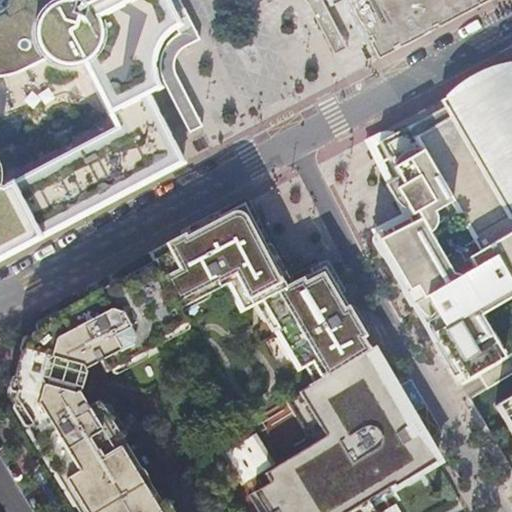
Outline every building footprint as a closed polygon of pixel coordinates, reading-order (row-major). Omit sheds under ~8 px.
[(181,163),(173,147),(170,148),(169,144),(171,143),(147,96),(156,91),(155,88),(158,87),(157,85),(156,83),(156,81),(155,79),(154,77),(153,75),(153,73),(153,70),(152,68),(152,65),(152,63),(152,62),(164,65),(166,57),(169,48),(158,45),(158,44),(159,43),(159,42),(160,41),(161,40),(161,39),(162,38),(163,37),(164,36),(165,35),(166,35),(167,34),(168,33),(169,32),(169,31),(171,31),(172,30),(173,29),(174,29),(175,28),(176,28),(174,24),(177,23),(165,0),(0,0),(0,255),(4,254),(5,255),(5,256),(22,247),(21,246),(21,245),(35,238),(36,239),(57,229),(122,194),(122,193),(136,185),(137,187),(161,174),(160,172),(164,170),(165,172),(181,163)] [(193,43),(167,0),(165,0),(177,23),(174,24),(176,28),(175,28),(174,29),(173,29),(172,30),(171,31),(169,31),(169,32),(168,33),(167,34),(166,35),(165,35),(164,36),(163,37),(162,38),(161,39),(161,40),(160,41),(159,42),(159,43),(158,44),(158,45),(169,48),(166,57),(168,56),(185,47),(193,43)] [(167,0),(193,43),(200,40),(179,0),(167,0)] [(439,28),(441,26),(440,24),(456,15),(457,18),(459,17),(458,14),(474,6),(475,9),(477,8),(475,5),(484,0),(343,0),(365,40),(368,39),(370,42),(367,44),(375,61),(376,61),(393,52),(392,49),(395,47),(396,50),(419,38),(418,35),(438,24),(439,28)] [(309,8),(334,56),(347,49),(323,1),(309,8)] [(458,14),(459,17),(475,9),(474,6),(458,14)] [(440,24),(441,26),(457,18),(456,15),(440,24)] [(439,28),(438,24),(418,35),(419,38),(439,28)] [(168,56),(166,57),(168,59),(177,77),(176,76),(175,72),(175,67),(175,65),(176,60),(178,55),(180,53),(183,49),(185,47),(168,56)] [(168,59),(166,57),(164,65),(152,62),(152,63),(152,65),(152,68),(153,70),(153,73),(153,75),(154,77),(155,79),(156,81),(156,83),(157,85),(158,87),(163,84),(188,133),(201,126),(177,77),(168,59)] [(511,71),(499,78),(496,71),(457,92),(461,99),(440,109),(425,117),(406,128),(467,232),(479,251),(511,232),(511,231),(506,220),(511,216),(511,71)] [(395,273),(467,232),(406,128),(394,134),(392,134),(387,133),(384,133),(381,133),(378,134),(376,135),(375,135),(374,135),(417,220),(376,241),(395,273)] [(370,230),(376,241),(417,220),(374,135),(370,137),(363,141),(399,212),(401,214),(370,230)] [(122,194),(137,187),(136,185),(122,193),(122,194)] [(276,333),(285,348),(349,314),(322,269),(294,283),(284,288),(271,262),(250,222),(241,205),(148,254),(155,267),(156,268),(178,311),(225,285),(240,309),(259,300),(278,332),(276,333)] [(271,262),(282,256),(261,216),(250,222),(271,262)] [(477,374),(511,353),(511,336),(506,340),(495,320),(511,310),(511,232),(479,251),(467,232),(395,273),(405,290),(419,313),(422,317),(423,317),(424,319),(427,321),(430,322),(437,318),(444,331),(434,337),(440,348),(454,374),(460,384),(477,374)] [(22,247),(36,239),(35,238),(21,245),(21,246),(22,247)] [(322,269),(316,258),(288,272),(294,283),(322,269)] [(59,318),(152,269),(151,267),(147,264),(58,311),(57,315),(59,318)] [(185,325),(178,311),(156,268),(155,267),(152,269),(59,318),(31,333),(26,352),(28,352),(27,355),(82,371),(98,362),(105,373),(107,372),(161,343),(159,339),(185,325)] [(310,364),(319,380),(365,352),(356,336),(360,334),(349,314),(285,348),(297,370),(303,367),(310,364)] [(426,324),(434,337),(444,331),(437,318),(430,322),(426,324)] [(161,343),(188,328),(185,325),(159,339),(161,343)] [(365,352),(369,350),(360,335),(360,334),(356,336),(365,352)] [(376,511),(371,502),(388,491),(387,489),(392,486),(393,488),(435,462),(435,461),(423,444),(415,434),(409,436),(406,426),(410,424),(411,422),(392,389),(369,350),(365,352),(319,380),(312,384),(311,385),(285,401),(311,445),(262,474),(268,483),(254,492),(266,511),(376,511)] [(28,352),(26,352),(18,379),(21,380),(21,378),(76,392),(82,371),(27,355),(28,352)] [(511,373),(511,353),(477,374),(486,389),(511,373)] [(303,367),(312,384),(319,380),(310,364),(303,367)] [(163,511),(158,503),(152,507),(117,450),(123,446),(120,440),(100,407),(96,402),(85,409),(76,392),(21,378),(21,380),(18,379),(12,400),(28,425),(56,471),(57,473),(75,502),(80,511),(163,511)] [(511,395),(495,406),(511,434),(511,395)] [(100,407),(120,440),(123,438),(124,434),(107,406),(103,405),(100,407)] [(56,471),(28,425),(25,427),(25,431),(50,472),(53,473),(56,471)] [(270,464),(253,437),(224,456),(240,482),(270,464)] [(152,507),(158,503),(123,446),(117,450),(152,507)] [(71,505),(75,502),(57,473),(53,476),(71,505)] [(158,503),(163,511),(169,511),(164,503),(160,502),(158,503)]
